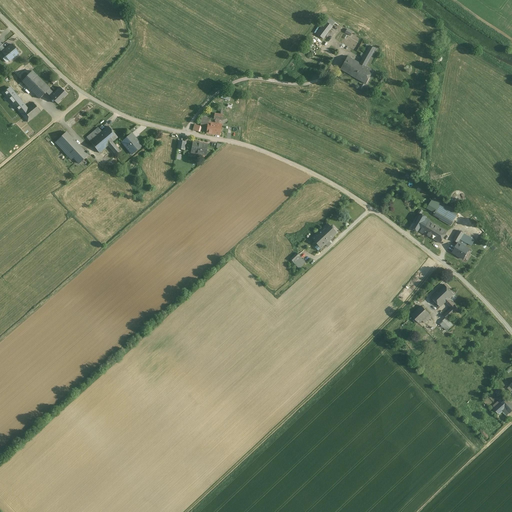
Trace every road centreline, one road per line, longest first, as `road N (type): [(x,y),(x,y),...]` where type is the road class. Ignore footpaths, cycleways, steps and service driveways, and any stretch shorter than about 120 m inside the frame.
road 1 (residential): [(0,14),(65,79),(115,112),(237,142),(333,184),(463,280),(511,332)]
road 2 (track): [(418,511),(511,422)]
